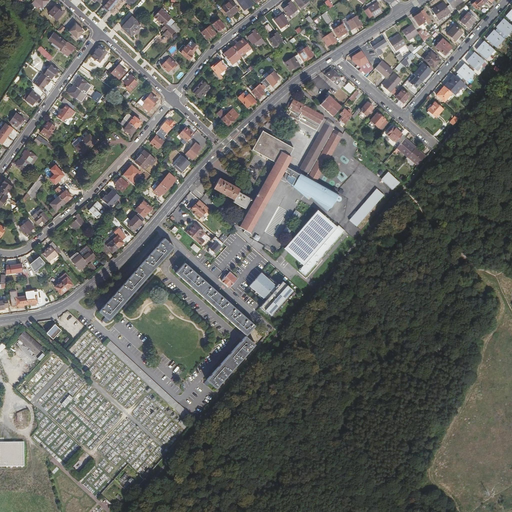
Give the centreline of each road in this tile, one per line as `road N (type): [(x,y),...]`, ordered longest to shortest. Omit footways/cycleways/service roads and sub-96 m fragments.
road 1 (residential): [(0,254),(19,252),(91,194),(173,99)]
road 2 (residential): [(69,301),(195,414)]
road 3 (residential): [(0,168),(98,32)]
road 4 (residential): [(402,118),(505,0)]
road 5 (residential): [(173,99),(205,55),(276,0)]
road 6 (residential): [(259,320),(155,221)]
